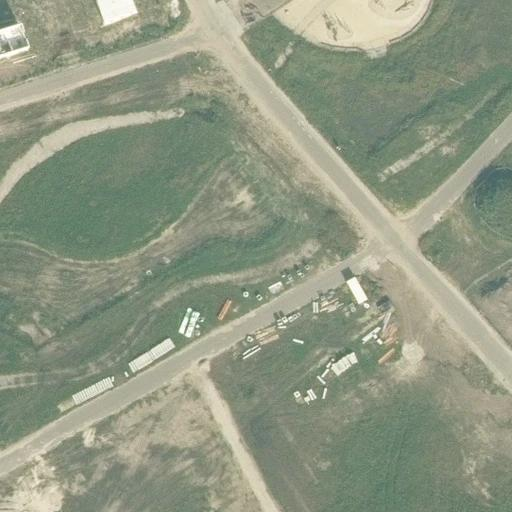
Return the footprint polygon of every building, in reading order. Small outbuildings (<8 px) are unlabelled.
[(95,0),(96,1),(95,1),(96,3),(94,3),(97,9),(103,22),(102,23),(103,26),(104,28),(138,15),(131,0),(95,0)] [(0,60),(4,59),(4,60),(17,56),(16,55),(24,53),(27,52),(24,44),(21,36),(22,36),(19,28),(8,31),(8,32),(0,34),(0,60)] [(496,197),(494,198),(511,219),(511,183),(506,188),(508,190),(497,199),(496,197)] [(476,215),(475,216),(500,245),(511,233),(511,219),(494,198),(486,205),(488,207),(477,216),(476,215)] [(456,232),(454,234),(466,247),(457,255),(471,270),(500,245),(475,216),(466,223),(468,224),(457,233),(456,232)] [(339,346),(328,356),(349,378),(360,369),(369,379),(386,363),(368,343),(379,333),(360,310),(330,335),(339,346)] [(283,353),(256,368),(262,377),(280,408),(304,394),(309,403),(323,396),(311,373),(299,380),(283,353)] [(392,366),(371,384),(382,396),(389,389),(406,409),(440,378),(422,357),(401,376),(392,366)] [(262,377),(237,391),(249,413),(237,420),(250,442),(263,435),(261,431),(285,417),(280,408),(262,377)] [(433,413),(412,431),(423,443),(432,435),(447,452),(480,423),(464,404),(442,423),(433,413)] [(163,437),(139,450),(151,471),(162,465),(170,478),(197,463),(189,449),(200,443),(182,410),(155,424),(163,437)] [(480,423),(447,452),(462,470),(453,478),(463,489),(484,471),(475,461),(497,442),(480,423)] [(300,464),(275,478),(286,499),(325,479),(315,458),(325,452),(319,439),(295,452),(300,464)] [(95,458),(62,477),(76,503),(90,496),(96,508),(141,482),(129,461),(117,467),(115,463),(102,470),(95,458)] [(325,479),(286,499),(292,511),(316,511),(323,509),(324,511),(346,511),(354,508),(347,495),(336,500),(325,479)] [(493,481),(473,499),(483,511),(490,504),(496,511),(511,511),(511,482),(502,491),(493,481)] [(222,487),(191,511),(234,511),(239,508),(222,487)] [(24,498),(0,511),(63,511),(59,504),(48,510),(44,504),(32,510),(24,498)]
